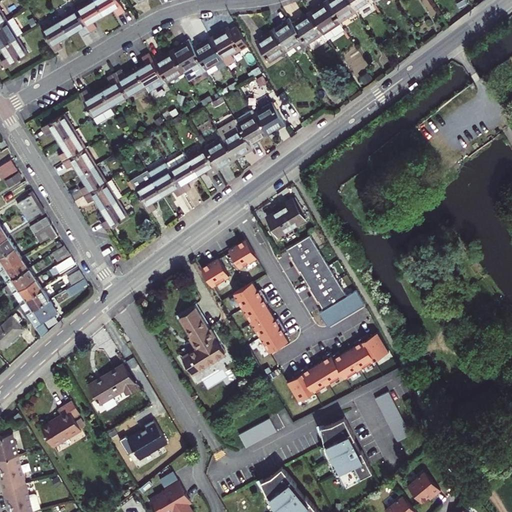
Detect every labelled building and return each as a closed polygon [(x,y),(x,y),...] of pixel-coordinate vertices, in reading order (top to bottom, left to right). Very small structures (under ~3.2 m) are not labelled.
[(103,15),(95,0),(89,0),(76,8),(90,31),(97,27),(93,20),(103,15)] [(118,15),(125,10),(119,0),(95,0),(103,15),(114,8),(118,15)] [(345,29),(340,22),(326,0),(318,5),(320,7),(310,13),(322,32),(327,39),(332,36),(335,36),(345,29)] [(355,9),(348,0),(326,0),(340,22),(349,16),(348,14),(355,9)] [(364,7),(373,0),(348,0),(355,9),(362,5),(364,7)] [(83,35),(90,31),(76,8),(59,18),(69,35),(79,28),(83,35)] [(299,18),(292,23),(307,45),(316,39),(315,36),(322,32),(310,13),(300,20),(299,18)] [(0,45),(0,46),(17,36),(23,33),(12,16),(7,19),(0,23),(0,45)] [(69,35),(59,18),(41,28),(55,52),(62,47),(59,41),(69,35)] [(283,24),(273,31),(285,49),(293,44),(297,51),(307,45),(292,23),(289,18),(282,22),(283,24)] [(211,39),(226,63),(233,59),(231,55),(248,45),(236,26),(230,29),(227,26),(220,30),(221,33),(211,39)] [(285,49),(273,31),(264,37),(262,35),(255,40),(270,62),(279,56),(277,54),(285,49)] [(17,36),(0,46),(7,57),(1,61),(5,68),(28,53),(17,36)] [(189,79),(206,69),(193,46),(188,39),(181,43),(182,45),(172,51),(183,69),(189,79)] [(193,46),(206,69),(208,73),(226,63),(211,39),(201,44),(200,42),(193,46)] [(290,56),(297,51),(293,44),(285,49),(290,56)] [(161,55),(153,59),(166,81),(167,82),(177,76),(176,74),(183,69),(172,51),(162,57),(161,55)] [(146,62),(136,69),(145,86),(149,91),(166,81),(153,59),(149,52),(142,56),(146,62)] [(114,72),(128,96),(145,86),(136,69),(125,75),(121,69),(114,72)] [(101,89),(111,106),(128,96),(114,72),(107,77),(111,83),(101,89)] [(86,89),(79,93),(94,118),(98,124),(115,114),(111,106),(101,89),(90,95),(86,89)] [(263,110),(255,114),(266,133),(276,127),(277,129),(285,124),(271,101),(262,107),(263,110)] [(266,133),(255,114),(252,108),(245,113),(247,116),(237,122),(250,145),(257,140),(256,138),(266,133)] [(52,130),(59,140),(75,130),(65,113),(42,127),(46,134),(52,130)] [(245,113),(235,118),(237,122),(247,116),(245,113)] [(253,149),(250,145),(237,122),(235,118),(217,128),(223,138),(234,157),(244,151),(245,153),(253,149)] [(59,154),(63,161),(86,147),(75,130),(59,140),(65,150),(59,154)] [(234,157),(223,138),(216,143),(214,140),(204,146),(205,148),(217,169),(225,165),(224,163),(234,157)] [(74,164),(80,174),(96,164),(86,147),(63,161),(67,168),(74,164)] [(219,171),(217,169),(205,148),(188,158),(197,175),(208,169),(212,175),(219,171)] [(184,152),(166,162),(170,168),(184,191),(191,188),(187,181),(197,175),(188,158),(184,152)] [(0,174),(0,175),(13,167),(14,167),(8,156),(0,161),(0,174)] [(166,161),(148,171),(163,195),(173,189),(177,195),(184,191),(170,168),(166,162),(166,161)] [(80,188),(84,195),(107,181),(96,164),(80,174),(86,185),(80,188)] [(19,175),(15,169),(2,178),(6,184),(19,175)] [(163,195),(148,171),(148,170),(130,180),(149,212),(156,208),(152,201),(163,195)] [(107,181),(84,195),(88,202),(95,198),(101,208),(118,198),(122,195),(112,178),(107,181)] [(19,209),(35,199),(30,190),(26,192),(14,201),(19,209)] [(118,198),(101,208),(107,219),(101,223),(106,230),(128,216),(118,198)] [(286,204),(267,216),(278,234),(305,218),(293,198),(285,202),(286,204)] [(35,199),(19,209),(24,217),(36,209),(40,207),(35,199)] [(31,231),(47,221),(42,213),(26,223),(31,231)] [(47,221),(31,231),(36,239),(46,233),(53,229),(47,221)] [(0,251),(12,243),(5,233),(0,236),(0,251)] [(320,311),(328,325),(365,302),(356,289),(347,294),(310,233),(286,247),(290,254),(289,254),(300,272),(301,271),(308,284),(307,285),(318,303),(319,302),(323,309),(320,311)] [(246,238),(229,248),(240,266),(257,256),(246,238)] [(55,261),(65,255),(67,254),(60,242),(48,250),(55,261)] [(0,265),(18,254),(12,243),(0,251),(0,265)] [(25,264),(18,254),(0,265),(0,271),(4,278),(6,276),(25,264)] [(55,261),(47,266),(52,274),(69,262),(65,255),(55,261)] [(218,256),(201,266),(212,284),(229,274),(218,256)] [(11,289),(32,276),(25,264),(6,276),(4,278),(11,289)] [(79,274),(75,267),(63,274),(68,281),(79,274)] [(68,281),(65,282),(69,288),(82,279),(79,274),(68,281)] [(17,298),(38,285),(32,276),(11,289),(17,298)] [(243,307),(265,294),(261,287),(258,289),(253,281),(234,292),(243,307)] [(45,296),(38,285),(17,298),(24,309),(45,296)] [(252,321),(271,310),(266,302),(269,300),(265,294),(243,307),(252,321)] [(53,309),(45,296),(24,309),(33,321),(41,316),(53,309)] [(190,336),(192,335),(199,346),(183,356),(192,372),(226,352),(216,337),(214,337),(196,307),(198,306),(197,303),(177,315),(190,336)] [(24,314),(18,308),(14,311),(13,310),(0,322),(0,341),(2,344),(25,323),(19,317),(24,314)] [(261,336),(283,323),(279,316),(276,318),(271,310),(252,321),(261,336)] [(41,316),(33,321),(40,332),(47,326),(41,316)] [(287,329),(283,323),(261,336),(270,351),(289,339),(283,331),(287,329)] [(367,333),(361,337),(374,359),(389,350),(378,331),(369,336),(367,333)] [(360,367),(374,359),(361,337),(355,340),(357,343),(349,348),(360,367)] [(360,367),(349,348),(340,353),(339,350),(332,354),(343,373),(345,376),(360,367)] [(343,373),(332,354),(330,351),(323,355),(325,358),(317,363),(328,382),(343,373)] [(124,363),(90,383),(101,402),(124,388),(128,392),(138,386),(124,363)] [(314,390),(328,382),(317,363),(309,368),(307,365),(301,369),(314,390)] [(274,383),(285,377),(278,364),(267,370),(274,383)] [(314,390),(301,369),(294,373),(296,376),(288,381),(299,399),(314,390)] [(389,390),(376,397),(379,403),(398,440),(411,433),(389,390)] [(63,413),(43,426),(54,445),(81,428),(74,416),(80,412),(72,400),(60,408),(63,413)] [(19,412),(14,416),(17,420),(22,416),(19,412)] [(269,415),(238,432),(245,445),(276,429),(269,415)] [(321,424),(323,433),(325,443),(326,450),(328,453),(333,461),(338,471),(340,470),(347,483),(372,470),(362,449),(360,450),(354,437),(355,436),(345,415),(325,423),(321,424)] [(167,442),(154,419),(145,424),(146,427),(128,439),(140,458),(167,442)] [(0,458),(19,453),(14,432),(0,434),(0,458)] [(0,458),(0,467),(1,467),(2,472),(0,473),(4,488),(22,483),(20,477),(25,476),(19,453),(0,458)] [(261,478),(264,486),(268,495),(271,502),(273,504),(279,511),(320,511),(306,494),(304,495),(295,484),(297,483),(282,464),(265,476),(261,478)] [(340,470),(338,471),(340,477),(344,485),(347,483),(340,470)] [(432,495),(440,489),(425,470),(407,484),(421,501),(431,493),(432,495)] [(157,497),(150,501),(156,511),(165,511),(166,511),(165,511),(170,511),(173,510),(173,511),(193,511),(189,504),(183,495),(187,493),(179,480),(166,488),(166,489),(159,493),(160,495),(157,497)] [(30,497),(28,488),(24,489),(22,483),(4,488),(8,503),(11,502),(12,507),(9,508),(10,511),(28,511),(31,511),(39,509),(35,495),(30,497)] [(192,502),(187,493),(183,495),(189,504),(192,502)] [(417,511),(403,494),(385,508),(388,511),(417,511)]
